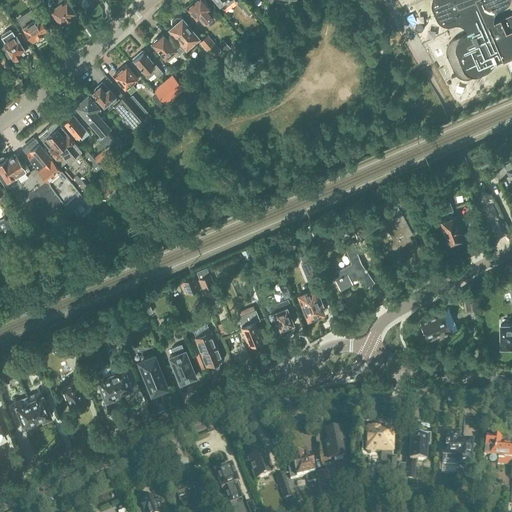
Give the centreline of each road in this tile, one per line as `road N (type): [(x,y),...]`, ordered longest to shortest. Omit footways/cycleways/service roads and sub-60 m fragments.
road 1 (tertiary): [(0,492),(338,346),(368,347)]
road 2 (residential): [(0,124),(153,0)]
road 3 (tertiary): [(368,347),(384,320),(511,247)]
road 4 (tertiary): [(511,386),(401,363),(368,347)]
